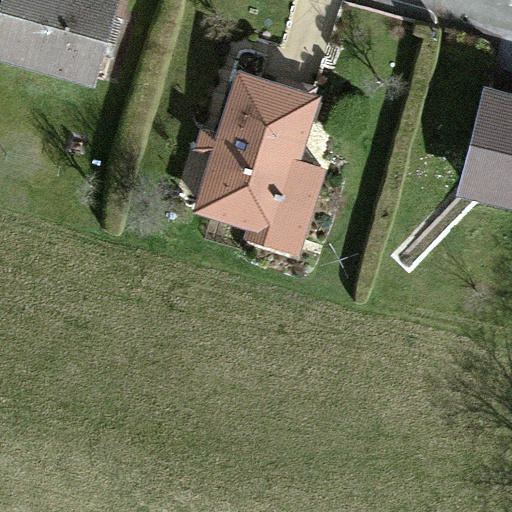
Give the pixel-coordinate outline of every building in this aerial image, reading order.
[(126,1),(123,0),(15,0),(1,55),(105,81),(126,1)] [(511,64),(490,154),(511,159),(511,64)] [(321,100),(248,80),(226,159),(212,212),(312,240),(331,169),(304,162),(321,100)] [(207,154),(226,159),(231,141),(212,136),(207,154)] [(312,240),(265,227),(262,240),(308,253),(312,240)]
